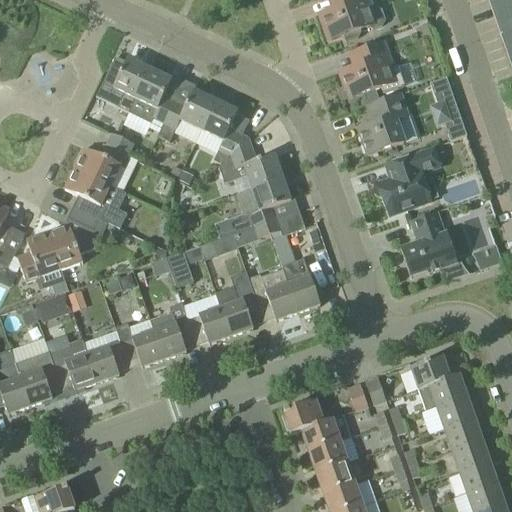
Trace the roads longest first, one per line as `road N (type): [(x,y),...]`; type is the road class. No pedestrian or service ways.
road 1 (residential): [(299,115),(376,332)]
road 2 (residential): [(100,4),(262,84),(299,115)]
road 3 (residential): [(264,373),(78,441)]
road 4 (residential): [(511,177),(453,0)]
road 5 (residential): [(511,391),(496,341),(473,318),(431,312),(376,332)]
road 6 (residential): [(288,511),(295,484),(289,444),(264,373)]
road 7 (residential): [(62,119),(100,4)]
